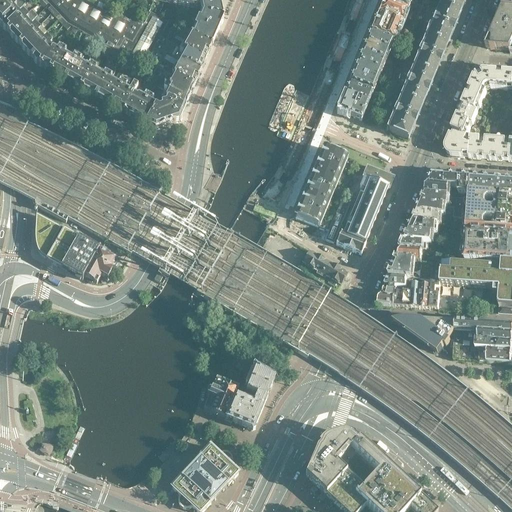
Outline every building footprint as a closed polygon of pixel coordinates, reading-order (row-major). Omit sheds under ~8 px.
[(76,0),(55,0),(64,8),(76,0)] [(82,24),(92,6),(82,0),(76,0),(64,8),(72,18),(82,24)] [(198,7),(199,0),(182,0),(181,8),(190,10),(190,7),(196,9),(197,8),(198,7)] [(407,13),(411,0),(399,0),(396,8),(407,13)] [(448,14),(454,0),(442,0),(439,9),(448,14)] [(464,4),(466,0),(454,0),(448,14),(458,18),(459,17),(464,4)] [(511,0),(507,0),(503,11),(511,12),(511,0)] [(0,26),(1,27),(15,14),(12,11),(16,7),(13,4),(9,8),(4,2),(2,3),(0,3),(0,26)] [(106,7),(96,2),(93,6),(103,12),(106,7)] [(222,19),(219,3),(208,6),(207,3),(203,4),(204,7),(201,7),(203,15),(210,18),(212,17),(219,20),(222,19)] [(396,8),(385,3),(384,3),(380,15),(391,19),(402,24),(407,13),(396,8)] [(103,12),(93,6),(92,6),(82,24),(94,30),(104,13),(103,12)] [(59,16),(50,7),(47,10),(56,19),(59,16)] [(451,37),(456,26),(459,18),(459,17),(458,18),(448,14),(439,9),(438,9),(435,17),(434,17),(430,28),(427,36),(427,37),(427,36),(437,40),(447,45),(448,45),(451,37)] [(511,52),(511,12),(503,11),(503,12),(486,50),(491,51),(510,52),(511,52)] [(27,27),(24,24),(29,20),(22,13),(18,17),(15,14),(1,27),(13,40),(27,27)] [(116,19),(110,16),(104,13),(94,30),(106,37),(116,19)] [(132,18),(123,13),(120,17),(129,22),(131,19),(132,18)] [(143,67),(144,66),(146,62),(160,38),(168,24),(150,14),(146,22),(144,25),(126,57),(143,67)] [(211,48),(222,22),(223,22),(223,21),(222,19),(219,20),(212,17),(210,18),(203,15),(200,22),(198,21),(194,30),(196,31),(193,38),(211,48)] [(383,40),(391,19),(380,15),(371,35),(383,40)] [(129,22),(120,17),(118,16),(116,19),(106,37),(118,43),(129,22)] [(70,28),(62,19),(59,22),(67,31),(70,28)] [(144,25),(138,22),(131,19),(129,22),(118,43),(113,50),(126,57),(144,25)] [(393,44),(402,24),(391,19),(383,40),(393,44)] [(40,40),(37,37),(41,33),(35,27),(31,31),(27,27),(13,40),(26,54),(40,40)] [(193,38),(174,27),(160,52),(200,74),(211,48),(193,38)] [(393,44),(383,40),(371,35),(367,45),(389,54),(393,44)] [(85,47),(89,38),(85,36),(81,43),(85,47)] [(423,76),(437,40),(427,36),(427,37),(422,50),(418,59),(413,72),(423,76)] [(43,69),(52,53),(49,50),(52,48),(52,45),(47,40),(43,44),(40,40),(26,54),(36,65),(43,69)] [(438,67),(442,58),(447,45),(437,40),(423,76),(432,81),(438,67)] [(385,65),(389,54),(367,45),(363,55),(385,65)] [(56,76),(65,59),(61,57),(64,52),(56,48),(54,53),(53,52),(52,53),(43,69),(56,76)] [(200,74),(160,52),(152,66),(153,66),(175,78),(194,89),(200,74)] [(381,75),(385,65),(363,55),(358,65),(381,75)] [(72,85),(81,68),(77,66),(80,61),(72,56),(69,61),(65,59),(56,76),(72,85)] [(139,66),(130,61),(129,65),(137,69),(139,66)] [(151,70),(153,66),(152,66),(146,62),(144,66),(151,70)] [(87,94),(97,77),(93,75),(96,70),(88,65),(85,70),(81,68),(72,85),(87,94)] [(376,85),(381,75),(358,65),(354,76),(376,85)] [(432,81),(423,76),(413,72),(410,80),(409,80),(407,84),(428,93),(430,88),(429,88),(432,81)] [(502,91),(504,75),(486,73),(485,73),(484,74),(483,74),(481,75),(480,74),(479,75),(478,75),(477,76),(477,77),(476,78),(475,78),(474,79),(474,80),(468,94),(483,101),(487,93),(484,92),(485,90),(486,89),(487,88),(488,88),(491,88),(491,90),(502,91)] [(103,102),(112,86),(109,83),(111,78),(104,74),(101,79),(97,77),(87,94),(103,102)] [(511,75),(504,75),(502,91),(508,92),(508,89),(511,89),(511,75)] [(372,96),(376,85),(354,76),(349,86),(372,96)] [(189,100),(194,89),(175,78),(171,85),(171,83),(162,78),(159,83),(189,100)] [(119,111),(128,94),(124,92),(127,87),(119,83),(116,88),(112,86),(103,102),(119,111)] [(189,100),(159,83),(157,87),(167,94),(169,94),(165,101),(167,102),(184,111),(189,100)] [(426,97),(428,93),(407,84),(405,89),(406,89),(403,97),(413,101),(422,105),(426,97)] [(150,106),(153,101),(149,98),(150,96),(137,89),(137,88),(133,86),(128,94),(119,111),(145,126),(155,109),(150,106)] [(368,105),(372,96),(349,86),(345,96),(357,100),(368,105)] [(473,126),(478,113),(475,112),(477,108),(480,109),(483,101),(468,94),(461,111),(460,112),(459,112),(459,113),(459,114),(459,115),(452,132),(467,138),(471,130),(468,129),(470,125),(473,126)] [(350,117),(357,100),(345,96),(338,113),(350,117)] [(398,137),(413,101),(403,97),(397,110),(393,119),(388,133),(398,137)] [(361,121),(368,105),(357,100),(350,117),(361,122),(361,121)] [(414,127),(417,118),(422,105),(413,101),(398,137),(408,141),(413,127),(414,127)] [(179,123),(184,111),(167,102),(165,106),(161,107),(162,109),(161,110),(167,127),(179,123)] [(167,127),(161,110),(158,111),(155,109),(145,126),(155,131),(167,127)] [(494,161),(496,139),(490,138),(490,134),(491,134),(491,127),(488,127),(486,129),(485,140),(484,139),(483,139),(482,139),(481,139),(481,140),(481,137),(470,137),(470,139),(469,154),(467,154),(466,157),(464,159),(494,161)] [(469,154),(470,139),(467,138),(452,132),(446,146),(445,147),(445,148),(445,149),(445,151),(445,152),(446,153),(446,154),(447,155),(448,156),(449,157),(450,158),(451,158),(453,158),(464,159),(466,157),(467,154),(469,154)] [(511,162),(511,139),(511,140),(511,142),(510,142),(510,141),(509,141),(508,141),(507,141),(506,142),(506,139),(496,139),(494,161),(511,162)] [(341,170),(346,159),(323,149),(319,161),(341,170)] [(336,182),(341,170),(319,161),(314,173),(336,182)] [(365,245),(388,189),(393,178),(368,167),(363,179),(359,189),(361,190),(359,195),(361,195),(357,204),(356,203),(352,212),(356,214),(352,222),(348,221),(346,226),(350,227),(346,237),(340,234),(335,246),(343,249),(353,254),(354,253),(361,256),(366,245),(365,245)] [(331,193),(336,182),(314,173),(309,184),(331,193)] [(459,188),(459,179),(435,177),(432,178),(429,186),(452,188),(459,188)] [(470,193),(471,179),(459,179),(459,188),(458,194),(470,195),(470,193)] [(481,194),(482,180),(471,179),(470,193),(481,194)] [(492,195),(493,181),(482,180),(481,194),(492,195)] [(503,196),(504,182),(493,181),(492,195),(503,196)] [(511,196),(511,182),(504,182),(503,196),(511,196)] [(327,205),(331,193),(309,184),(304,196),(327,205)] [(451,193),(452,188),(429,186),(425,196),(449,198),(449,193),(451,193)] [(492,195),(481,194),(470,193),(470,195),(466,235),(511,238),(511,196),(503,196),(492,195)] [(322,216),(327,205),(304,196),(300,207),(322,216)] [(448,207),(449,198),(425,196),(421,205),(445,207),(448,207)] [(333,244),(349,206),(341,202),(329,232),(325,242),(333,244)] [(444,216),(445,207),(421,205),(417,215),(441,216),(444,216)] [(317,228),(322,216),(300,207),(295,219),(317,228)] [(440,226),(441,216),(417,215),(413,224),(436,226),(440,226)] [(108,258),(90,247),(91,244),(65,230),(63,232),(36,217),(36,218),(35,224),(35,233),(35,239),(35,240),(35,242),(35,244),(35,246),(36,248),(37,252),(38,253),(39,255),(40,256),(42,258),(43,259),(44,259),(46,261),(82,282),(84,278),(96,285),(101,276),(107,280),(112,272),(109,270),(114,262),(108,259),(108,258)] [(295,219),(292,226),(298,229),(299,229),(311,236),(313,237),(325,242),(329,232),(317,228),(295,219)] [(435,236),(436,226),(413,224),(409,234),(432,236),(435,236)] [(432,245),(432,236),(409,234),(405,243),(429,245),(432,245)] [(511,265),(511,238),(466,235),(452,234),(452,247),(460,248),(458,261),(503,264),(511,265)] [(426,253),(426,246),(429,246),(429,245),(405,243),(402,249),(409,250),(409,252),(422,253),(426,253)] [(421,263),(422,253),(409,252),(409,250),(402,249),(397,261),(421,263)] [(320,278),(328,264),(309,253),(302,265),(317,274),(316,275),(320,278)] [(441,274),(442,267),(421,263),(397,261),(389,279),(413,281),(422,282),(431,282),(432,274),(441,274)] [(340,287),(347,276),(328,264),(320,278),(324,280),(325,279),(340,287)] [(511,265),(503,264),(502,270),(442,265),(442,267),(441,274),(440,286),(495,290),(494,296),(500,296),(498,316),(511,316),(511,265)] [(159,284),(164,276),(158,273),(154,280),(159,284)] [(438,311),(440,286),(441,274),(432,274),(431,282),(431,288),(429,311),(438,311)] [(413,287),(413,283),(413,281),(389,279),(386,287),(402,288),(412,289),(413,287)] [(395,293),(396,288),(386,287),(382,296),(395,297),(395,293)] [(419,310),(421,287),(413,287),(412,289),(411,309),(419,310)] [(429,311),(431,288),(421,287),(419,310),(429,311)] [(411,309),(412,289),(402,288),(402,294),(401,309),(411,309)] [(394,308),(395,297),(382,296),(377,307),(394,308)] [(412,366),(393,351),(400,342),(397,340),(363,382),(354,375),(355,372),(364,356),(361,354),(374,325),(376,327),(376,326),(382,330),(383,329),(371,322),(349,373),(357,386),(362,389),(362,388),(383,403),(412,366)] [(449,340),(454,332),(456,324),(455,325),(415,322),(412,322),(408,322),(404,322),(400,323),(397,323),(394,324),(400,327),(398,329),(431,352),(432,350),(438,355),(444,346),(447,348),(451,342),(449,340)] [(511,335),(511,327),(482,325),(456,324),(454,332),(511,335)] [(511,335),(454,332),(454,349),(511,352),(511,335)] [(511,366),(511,355),(511,352),(454,349),(453,362),(511,366)] [(428,393),(444,373),(429,362),(424,358),(408,378),(428,393)] [(275,380),(248,363),(242,378),(249,381),(270,391),(275,380)] [(451,411),(467,391),(447,375),(431,395),(451,411)] [(407,420),(428,393),(408,378),(386,405),(407,420)] [(225,421),(235,398),(238,389),(217,380),(212,392),(210,391),(208,392),(207,394),(208,397),(209,397),(204,411),(210,414),(209,415),(225,421)] [(266,401),(270,391),(249,381),(245,392),(249,394),(256,397),(266,401)] [(464,441),(489,409),(470,393),(445,424),(464,441)] [(244,428),(256,397),(249,394),(245,403),(236,425),(244,428)] [(430,438),(451,411),(431,395),(410,422),(430,438)] [(254,431),(266,401),(256,397),(244,428),(252,432),(254,431)] [(236,425),(245,403),(235,398),(225,421),(236,425)] [(511,428),(492,412),(467,443),(494,465),(511,445),(511,428)] [(464,441),(445,424),(433,440),(453,456),(464,441)] [(309,484),(310,485),(339,511),(362,511),(365,509),(368,511),(436,511),(407,485),(406,485),(403,482),(402,481),(401,481),(401,482),(395,488),(393,485),(399,478),(399,477),(369,450),(369,449),(368,449),(364,446),(354,438),(352,437),(351,436),(349,435),(347,435),(345,435),(343,434),(341,435),(339,435),(337,435),(329,438),(309,484)] [(494,465),(467,443),(455,458),(472,472),(471,473),(480,481),(481,481),(482,482),(495,468),(493,467),(494,466),(494,465)] [(51,452),(51,449),(45,447),(44,447),(42,447),(42,450),(40,453),(41,453),(42,454),(48,457),(50,455),(51,452)] [(229,485),(238,475),(230,468),(230,467),(231,466),(231,465),(232,464),(232,462),(232,461),(231,461),(231,460),(231,459),(230,458),(230,457),(229,457),(228,456),(227,455),(226,455),(225,455),(224,455),(222,455),(221,455),(220,456),(218,457),(210,449),(201,459),(200,459),(199,460),(182,478),(182,479),(181,480),(172,490),(180,498),(179,499),(179,500),(178,501),(178,502),(178,503),(178,504),(179,505),(179,506),(180,507),(181,508),(182,509),(183,510),(185,510),(186,511),(187,510),(188,510),(189,510),(190,509),(192,508),(195,511),(203,511),(209,506),(210,506),(211,505),(228,487),(229,485)] [(508,506),(511,501),(511,484),(499,497),(499,498),(501,499),(508,506)]
